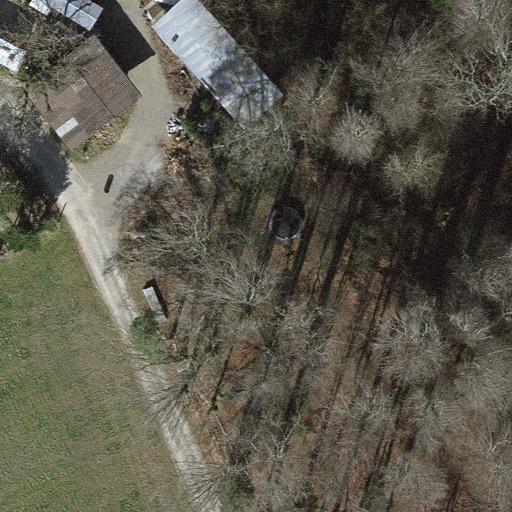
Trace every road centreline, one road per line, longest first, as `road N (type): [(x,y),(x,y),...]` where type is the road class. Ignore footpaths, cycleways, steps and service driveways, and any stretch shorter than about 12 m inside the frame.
road 1 (track): [(102,241),(207,511)]
road 2 (unclassified): [(0,114),(102,241)]
